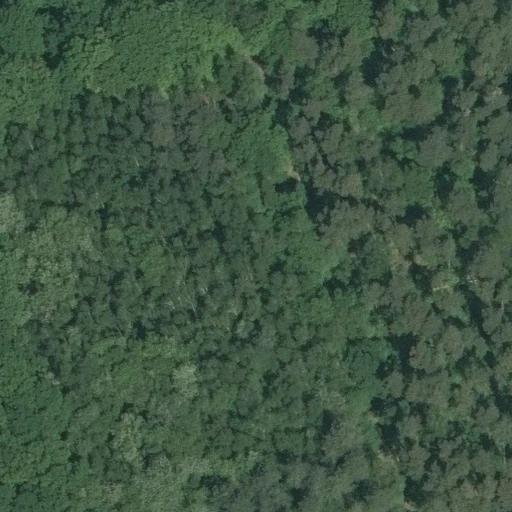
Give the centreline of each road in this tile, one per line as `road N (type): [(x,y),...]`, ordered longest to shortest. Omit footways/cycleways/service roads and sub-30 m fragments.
road 1 (track): [(0,123),(267,41)]
road 2 (track): [(267,41),(397,0)]
